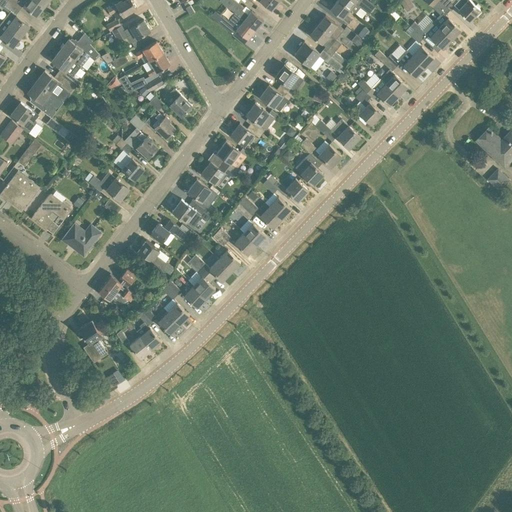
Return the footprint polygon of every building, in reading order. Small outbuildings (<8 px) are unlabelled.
[(19,0),(18,1),(37,16),(45,5),(38,0),(19,0)] [(113,12),(117,19),(118,19),(123,15),(123,16),(137,8),(132,0),(125,0),(123,1),(122,0),(116,4),(108,9),(111,14),(113,12)] [(219,0),(236,13),(238,15),(256,30),(263,20),(252,11),(246,6),(245,7),(235,0),(219,0)] [(279,1),(278,0),(259,0),(272,10),(279,1)] [(337,0),(331,9),(349,23),(352,20),(346,14),(350,9),(339,0),(337,0)] [(339,0),(350,9),(356,13),(362,18),(366,12),(369,14),(374,7),(365,0),(359,0),(358,0),(339,0)] [(401,0),(400,1),(406,11),(414,7),(409,0),(401,0)] [(461,30),(448,17),(445,15),(450,10),(439,0),(425,0),(432,7),(440,14),(434,21),(452,39),(461,30)] [(439,0),(450,10),(451,11),(455,6),(463,13),(462,14),(464,16),(465,15),(470,20),(480,10),(470,0),(439,0)] [(190,15),(195,12),(190,5),(186,7),(190,15)] [(3,21),(22,36),(30,25),(11,11),(7,15),(3,21)] [(238,15),(236,13),(230,20),(223,14),(218,21),(233,33),(236,29),(248,39),(256,30),(238,15)] [(341,33),(344,30),(326,15),(318,24),(336,39),(341,33)] [(110,31),(112,30),(122,25),(118,19),(117,19),(107,25),(110,31)] [(122,25),(112,30),(118,41),(126,36),(130,43),(132,42),(137,38),(150,30),(144,19),(137,23),(136,22),(130,25),(130,27),(125,30),(122,25)] [(443,49),(452,39),(434,21),(432,20),(423,30),(414,21),(410,26),(413,29),(423,38),(427,34),(430,37),(443,49)] [(0,36),(13,47),(22,36),(3,21),(0,24),(0,36)] [(310,34),(328,48),(336,39),(318,24),(310,34)] [(371,32),(364,27),(359,34),(365,40),(371,32)] [(423,38),(413,29),(409,34),(419,42),(423,38)] [(61,50),(81,65),(82,66),(90,56),(94,59),(100,55),(90,43),(92,41),(85,33),(76,44),(69,38),(61,50)] [(361,48),(366,42),(356,34),(351,40),(361,48)] [(141,44),(137,38),(132,42),(135,47),(141,44)] [(146,54),(150,61),(163,52),(157,41),(136,53),(139,58),(146,54)] [(310,66),(319,55),(320,53),(305,41),(295,54),(310,66)] [(435,58),(422,45),(413,55),(425,67),(435,58)] [(401,62),(403,65),(416,77),(425,67),(413,55),(406,49),(397,58),(391,53),(387,57),(396,66),(401,62)] [(52,61),(66,71),(69,73),(65,78),(75,85),(79,80),(73,76),(81,65),(61,50),(52,61)] [(408,86),(395,74),(392,71),(396,66),(387,57),(379,50),(374,54),(390,68),(380,78),(399,95),(408,86)] [(170,64),(163,52),(150,61),(154,67),(147,71),(150,76),(170,64)] [(345,60),(335,52),(331,56),(345,67),(349,62),(345,60)] [(124,54),(112,61),(116,68),(128,61),(124,54)] [(331,56),(327,62),(340,73),(345,67),(331,56)] [(292,95),(295,91),(304,79),(284,64),(284,65),(276,76),(276,75),(275,76),(282,81),(279,86),(292,95)] [(80,78),(86,71),(80,67),(75,74),(80,78)] [(37,81),(59,97),(65,88),(70,92),(75,85),(65,78),(62,83),(45,70),(37,81)] [(331,71),(326,77),(331,81),(336,75),(331,71)] [(346,73),(343,73),(340,73),(338,78),(341,82),(344,82),(346,82),(349,77),(346,73)] [(116,74),(107,84),(113,89),(122,83),(116,74)] [(145,85),(148,83),(145,79),(144,77),(131,83),(126,74),(119,78),(128,92),(145,85)] [(145,85),(150,91),(164,83),(160,76),(148,83),(145,85)] [(375,92),(377,93),(390,105),(399,95),(380,78),(372,87),(363,79),(358,84),(363,88),(371,96),(375,92)] [(28,92),(42,102),(38,107),(41,109),(51,117),(58,109),(53,105),(59,97),(37,81),(28,92)] [(280,111),(288,100),(292,95),(279,86),(276,90),(269,84),(269,85),(261,96),(260,95),(260,96),(280,111)] [(127,92),(123,86),(118,89),(122,95),(127,92)] [(139,92),(145,96),(149,91),(144,86),(139,92)] [(187,112),(187,110),(192,105),(175,88),(165,99),(182,116),(183,115),(185,115),(187,112)] [(382,114),(367,100),(371,96),(363,88),(355,97),(366,106),(360,112),(372,124),(382,114)] [(321,101),(324,95),(316,91),(313,98),(321,101)] [(164,104),(156,96),(149,102),(158,111),(164,104)] [(11,114),(23,123),(28,117),(33,121),(38,115),(21,102),(11,114)] [(266,129),(272,122),(267,118),(270,114),(270,113),(255,102),(255,103),(247,114),(247,113),(246,114),(251,117),(247,122),(250,124),(263,133),(266,129)] [(171,121),(164,113),(162,115),(159,112),(155,116),(160,121),(155,127),(166,138),(168,136),(169,137),(172,134),(171,133),(176,128),(170,122),(171,121)] [(129,120),(140,130),(146,123),(136,114),(129,120)] [(70,131),(63,125),(51,117),(46,123),(57,132),(65,137),(70,131)] [(89,117),(84,124),(91,129),(96,123),(89,117)] [(321,119),(315,125),(332,141),(337,136),(350,147),(360,136),(349,125),(341,118),(336,123),(331,129),(321,119)] [(12,120),(1,135),(12,144),(24,129),(12,120)] [(259,138),(263,133),(250,124),(247,128),(240,122),(239,123),(240,123),(232,134),(231,134),(245,145),(254,134),(259,138)] [(503,166),(511,156),(511,129),(501,141),(488,128),(476,140),(503,166)] [(146,136),(141,132),(137,136),(132,132),(124,140),(133,147),(135,149),(138,146),(148,157),(150,156),(151,156),(154,153),(153,153),(158,147),(152,142),(153,140),(148,135),(146,136)] [(91,135),(87,139),(93,144),(97,140),(91,135)] [(128,153),(133,147),(124,140),(122,137),(116,144),(128,153)] [(306,138),(304,140),(300,144),(309,152),(311,154),(316,158),(319,154),(320,154),(315,150),(317,148),(306,138)] [(41,143),(35,139),(18,160),(24,165),(41,143)] [(238,167),(233,164),(241,152),(240,151),(226,140),(225,141),(226,141),(218,152),(217,152),(224,158),(221,162),(234,172),(238,167)] [(319,154),(332,166),(342,156),(329,144),(320,154),(319,154)] [(311,154),(309,152),(296,167),(314,185),(315,184),(314,184),(323,174),(324,174),(318,168),(321,164),(316,158),(311,154)] [(145,168),(132,157),(123,169),(135,179),(145,168)] [(211,161),(202,172),(216,183),(225,172),(231,176),(234,172),(221,162),(218,166),(211,161),(210,161),(211,161)] [(500,190),(509,180),(498,169),(488,179),(500,190)] [(21,211),(40,186),(18,170),(2,191),(15,201),(13,205),(21,211)] [(129,188),(112,174),(108,179),(104,176),(101,181),(94,175),(89,181),(101,191),(104,186),(108,189),(121,199),(129,188)] [(286,188),(281,184),(281,183),(272,174),(267,179),(278,188),(288,199),(292,195),(299,201),(299,200),(308,190),(308,191),(309,190),(296,178),(286,188)] [(211,215),(205,209),(208,205),(202,201),(211,190),(197,178),(196,179),(197,179),(189,190),(188,190),(195,196),(192,200),(204,209),(211,215)] [(274,192),(278,188),(267,179),(264,182),(274,192)] [(96,189),(92,194),(96,198),(101,192),(96,189)] [(248,195),(254,201),(258,196),(252,191),(248,195)] [(64,200),(62,203),(50,193),(32,217),(47,229),(53,220),(47,216),(52,210),(64,219),(67,214),(71,210),(70,208),(71,207),(71,206),(72,205),(71,204),(71,203),(66,200),(64,200)] [(245,195),(239,202),(252,215),(259,208),(245,195)] [(291,208),(278,196),(269,206),(282,218),(291,208)] [(79,197),(73,203),(79,208),(84,201),(79,197)] [(121,207),(114,201),(110,198),(105,204),(116,213),(121,207)] [(187,221),(193,226),(201,215),(207,220),(211,215),(204,209),(192,200),(189,204),(181,199),(173,210),(172,210),(187,221)] [(248,219),(252,215),(239,202),(234,209),(236,212),(238,210),(248,219)] [(282,218),(269,206),(260,215),(273,228),(282,218)] [(170,232),(174,235),(180,239),(189,228),(182,223),(180,227),(170,220),(165,227),(159,223),(151,233),(162,241),(170,232)] [(266,235),(253,223),(244,232),(257,245),(266,235)] [(62,239),(69,244),(73,240),(87,252),(102,232),(95,226),(87,236),(73,225),(62,239)] [(218,231),(228,241),(231,237),(221,227),(218,231)] [(223,246),(228,241),(218,231),(213,236),(223,246)] [(244,232),(235,242),(248,254),(257,245),(244,232)] [(156,254),(160,249),(146,239),(138,250),(170,274),(175,268),(156,254)] [(219,259),(232,271),(241,261),(228,249),(219,259)] [(219,259),(210,268),(196,254),(192,258),(206,272),(213,278),(216,275),(222,281),(232,271),(219,259)] [(216,288),(209,282),(213,278),(206,272),(192,258),(187,262),(202,276),(194,285),(206,298),(216,288)] [(127,287),(139,272),(130,264),(118,279),(110,274),(98,290),(111,300),(119,290),(130,299),(135,293),(127,287)] [(164,280),(160,269),(153,272),(154,274),(152,275),(155,284),(164,280)] [(167,285),(177,294),(181,290),(170,280),(167,285)] [(173,299),(177,294),(167,285),(164,290),(173,299)] [(194,285),(184,295),(197,307),(206,298),(194,285)] [(190,315),(177,302),(168,311),(180,324),(190,315)] [(110,314),(104,305),(97,310),(101,316),(104,314),(106,317),(110,314)] [(152,321),(157,317),(147,307),(143,311),(152,321)] [(148,325),(152,321),(143,311),(138,315),(148,325)] [(180,324),(168,311),(158,321),(171,333),(180,324)] [(92,319),(80,328),(90,343),(84,346),(94,361),(108,353),(99,340),(104,336),(92,319)] [(162,341),(151,327),(140,336),(151,349),(162,341)] [(129,341),(122,329),(117,333),(124,345),(129,341)] [(140,336),(130,344),(141,358),(151,349),(140,336)]
